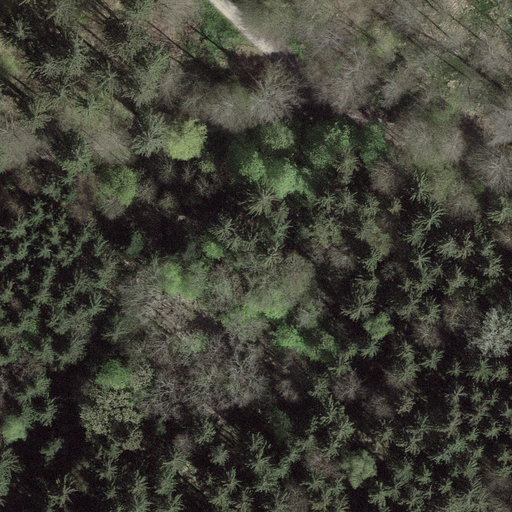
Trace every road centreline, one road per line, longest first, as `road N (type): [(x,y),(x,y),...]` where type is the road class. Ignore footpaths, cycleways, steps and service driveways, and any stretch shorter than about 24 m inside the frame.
road 1 (track): [(0,161),(209,127),(324,97)]
road 2 (track): [(324,97),(401,138),(511,175)]
road 3 (track): [(218,0),(324,97)]
